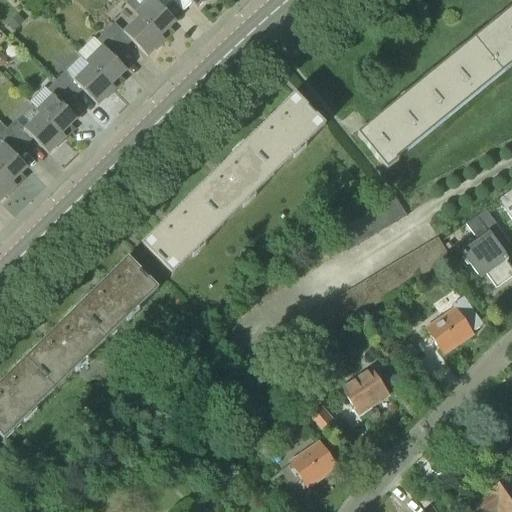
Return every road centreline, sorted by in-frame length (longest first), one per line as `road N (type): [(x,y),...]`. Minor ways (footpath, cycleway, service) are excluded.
road 1 (tertiary): [(0,277),(288,0)]
road 2 (residential): [(348,511),(511,347)]
